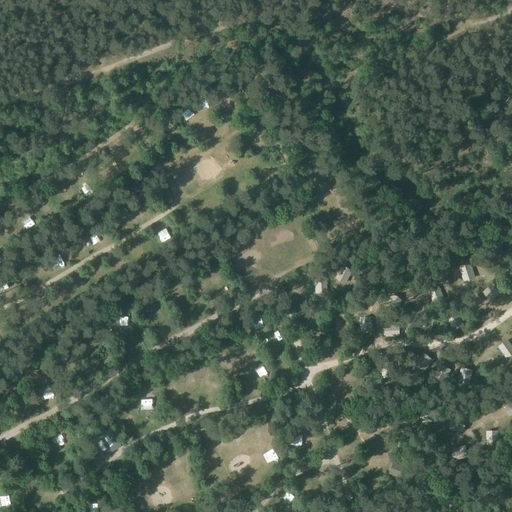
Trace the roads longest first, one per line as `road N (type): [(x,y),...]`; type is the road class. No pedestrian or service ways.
road 1 (track): [(511,8),(344,74),(319,69),(310,37),(250,31),(150,53),(0,102)]
road 2 (track): [(511,312),(464,340),(369,348),(312,370),(289,390),(145,435),(67,485),(55,511)]
road 3 (track): [(0,440),(314,261)]
road 4 (track): [(0,310),(173,209),(176,195),(131,121)]
road 5 (track): [(356,511),(274,284)]
road 6 (track): [(0,206),(131,121)]
